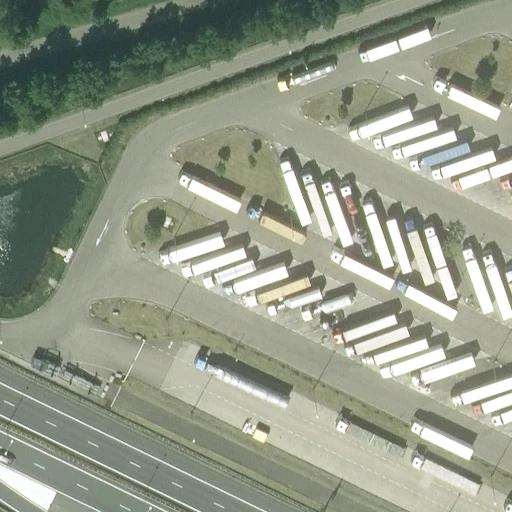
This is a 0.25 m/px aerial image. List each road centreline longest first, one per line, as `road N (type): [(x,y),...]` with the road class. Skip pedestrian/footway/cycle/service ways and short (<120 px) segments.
road 1 (motorway): [(231,511),(0,400)]
road 2 (unclassified): [(205,0),(0,61)]
road 3 (motorway): [(0,447),(132,511)]
